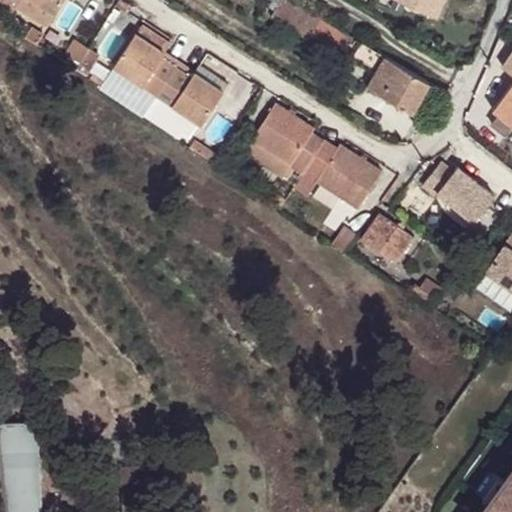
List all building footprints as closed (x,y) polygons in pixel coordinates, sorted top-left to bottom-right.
[(5,0),(19,7),(51,25),(65,0),(5,0)] [(430,82),(287,0),(281,0),(271,18),(309,38),(311,34),(345,53),(346,51),(380,69),(370,87),(412,112),(430,82)] [(391,0),(390,3),(432,22),(442,0),(391,0)] [(19,7),(10,19),(43,39),(51,25),(19,7)] [(137,31),(133,38),(161,56),(165,50),(137,31)] [(91,47),(76,38),(67,52),(82,61),(91,47)] [(161,56),(133,38),(103,84),(147,112),(177,67),(161,56)] [(40,43),(32,39),(27,47),(36,52),(40,43)] [(82,61),(79,66),(89,74),(101,54),(91,47),(82,61)] [(511,54),(495,79),(510,89),(494,109),(500,114),(494,123),(509,135),(511,129),(511,54)] [(191,76),(221,96),(234,77),(203,59),(191,76)] [(191,76),(177,67),(147,112),(191,141),(221,96),(191,76)] [(278,101),(245,153),(283,177),(291,167),(303,175),(297,184),(313,194),(317,186),(360,212),(383,173),(340,147),(337,151),(324,144),(326,138),(314,131),(317,126),(278,101)] [(200,137),(195,144),(217,158),(223,151),(200,137)] [(442,163),(423,186),(436,196),(438,194),(475,223),(495,198),(458,169),(455,173),(442,163)] [(382,214),(361,239),(379,254),(383,248),(393,256),(409,235),(382,214)] [(511,239),(489,272),(511,288),(511,239)] [(466,258),(454,250),(449,257),(461,265),(466,258)] [(434,297),(439,289),(442,291),(446,283),(429,273),(419,289),(434,297)] [(438,297),(434,303),(444,309),(448,304),(438,297)] [(3,424),(6,511),(44,511),(42,422),(3,424)] [(122,511),(152,511),(150,464),(121,466),(122,511)] [(511,511),(511,471),(499,491),(501,493),(494,504),(491,502),(484,511),(511,511)]
